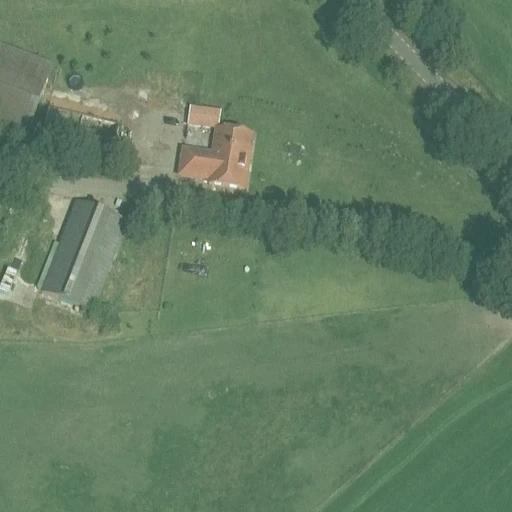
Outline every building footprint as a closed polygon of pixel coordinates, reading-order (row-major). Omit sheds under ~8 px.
[(170,21),(161,94),(206,100),(219,0),(179,0),(176,22),(170,21)] [(119,83),(160,89),(171,7),(155,4),(152,23),(100,16),(92,72),(120,76),(119,83)] [(0,135),(25,144),(58,54),(0,33),(0,135)] [(225,127),(224,108),(195,110),(196,129),(225,127)] [(39,152),(110,168),(120,125),(49,109),(39,152)] [(183,150),(180,176),(209,181),(209,184),(244,189),(252,136),(217,130),(213,155),(183,150)] [(128,222),(77,202),(43,292),(94,311),(128,222)] [(152,238),(148,251),(163,255),(166,242),(152,238)]
